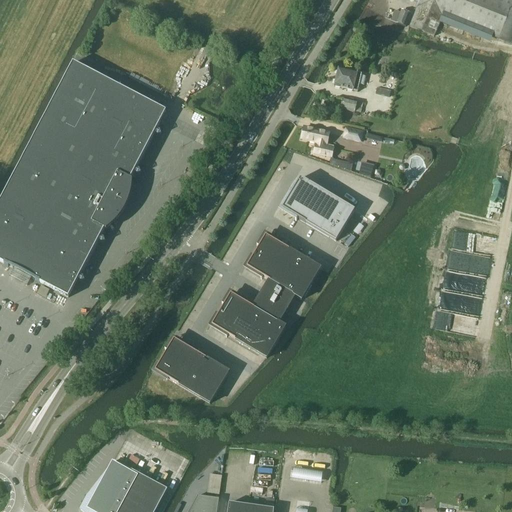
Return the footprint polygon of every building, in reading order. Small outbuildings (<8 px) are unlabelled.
[(511,6),(511,0),(420,0),(409,28),(434,37),(442,17),(499,40),(511,6)] [(397,25),(405,28),(411,13),(402,10),(397,25)] [(132,182),(130,181),(134,174),(137,176),(141,175),(140,171),(136,170),(154,135),(158,137),(161,136),(160,132),(157,130),(166,113),(122,90),(121,86),(117,87),(73,65),(0,203),(0,263),(4,265),(4,266),(39,285),(40,284),(68,299),(77,281),(81,283),(84,282),(85,282),(83,279),(80,277),(98,243),(101,244),(105,243),(104,240),(100,238),(104,231),(106,232),(110,228),(114,225),(118,220),(121,216),(123,212),(126,208),(128,203),(130,197),(131,193),(131,187),(132,182)] [(338,69),(334,88),(353,92),(358,93),(362,75),(357,74),(357,73),(338,69)] [(377,89),(376,95),(389,98),(391,92),(377,89)] [(363,104),(357,103),(357,102),(343,99),(340,110),(361,115),(363,104)] [(326,148),(329,134),(304,128),(301,140),(317,143),(316,146),(314,154),(331,158),(333,150),(326,148)] [(363,133),(346,129),(343,139),(361,143),(363,133)] [(352,164),(331,159),(329,166),(350,171),(352,164)] [(360,164),(357,175),(369,178),(371,167),(360,164)] [(293,185),(278,211),(296,222),(297,220),(335,243),(354,211),(300,179),(296,187),(293,185)] [(249,270),(268,281),(295,298),(301,301),(320,270),(268,239),(262,249),(259,247),(253,258),(255,260),(249,270)] [(449,249),(436,330),(472,335),(475,317),(470,316),(473,297),(484,299),(490,256),(449,249)] [(227,336),(266,360),(285,328),(279,324),(288,310),(295,298),(268,281),(261,293),(252,308),(246,304),(246,305),(233,297),(227,307),(225,305),(218,317),(221,318),(215,328),(227,336)] [(159,365),(157,364),(151,373),(167,383),(168,380),(210,405),(229,374),(197,354),(195,357),(172,344),(168,351),(167,351),(159,365)] [(155,511),(167,491),(114,463),(87,497),(80,511),(81,511),(155,511)] [(198,497),(190,511),(217,511),(219,500),(198,497)]
